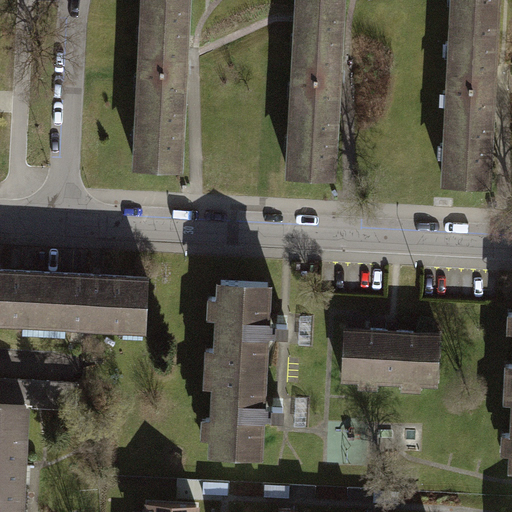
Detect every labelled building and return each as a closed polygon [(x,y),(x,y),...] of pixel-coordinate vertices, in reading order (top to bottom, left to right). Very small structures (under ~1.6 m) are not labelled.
[(141,143),(140,167),(192,169),(199,0),(148,0),(147,27),(142,27),(141,43),(146,43),(145,75),(140,75),(139,92),(144,92),(142,127),(138,127),(137,143),(141,143)] [(295,152),(293,175),(344,177),(353,0),(302,0),(301,35),(296,35),(295,51),(300,51),(298,83),(292,83),(291,100),(297,100),(295,136),(290,136),(289,151),(295,152)] [(451,159),(450,186),(500,188),(505,0),(450,0),(451,6),(456,7),(455,42),(451,42),(449,42),(449,58),(450,58),(454,58),(453,91),(447,91),(447,108),(453,109),(451,144),(445,144),(445,159),(451,159)] [(0,269),(0,320),(46,323),(48,271),(0,269)] [(48,271),(46,323),(148,328),(151,276),(48,271)] [(214,370),(272,374),(274,335),(289,336),(294,337),(295,323),(290,322),(274,321),(276,289),(225,286),(224,298),(217,298),(216,317),(223,318),(221,349),(216,349),(214,370)] [(345,327),(343,380),(362,381),(361,388),(380,388),(381,381),(403,382),(403,389),(425,390),(425,383),(437,383),(439,330),(345,327)] [(215,455),(267,458),(269,418),(284,419),(289,419),(289,407),(285,407),(270,406),(272,374),(214,370),(213,389),(219,389),(217,420),(212,419),(211,440),(216,441),(215,455)] [(96,385),(0,381),(0,403),(96,406),(96,385)] [(510,468),(511,468),(511,385),(507,385),(506,405),(511,404),(511,423),(511,434),(504,433),(503,456),(510,456),(510,468)] [(0,511),(27,511),(34,412),(0,409),(0,511)] [(198,511),(199,505),(150,503),(149,510),(146,510),(146,511),(198,511)]
